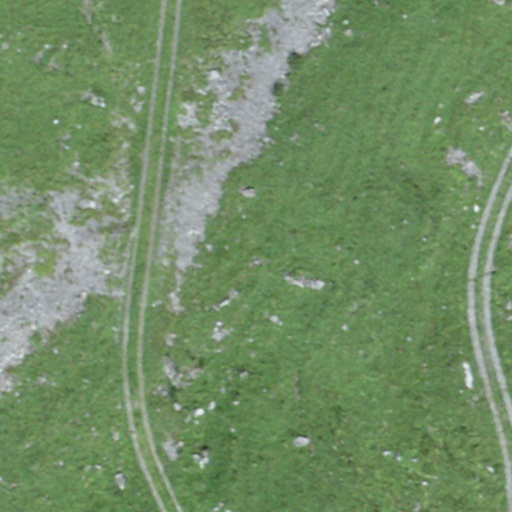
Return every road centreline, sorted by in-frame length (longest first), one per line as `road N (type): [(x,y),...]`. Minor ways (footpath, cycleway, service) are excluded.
road 1 (track): [(175,511),(132,427),(130,361),(144,314),(172,0)]
road 2 (track): [(511,184),(492,228),(480,287),(511,440)]
